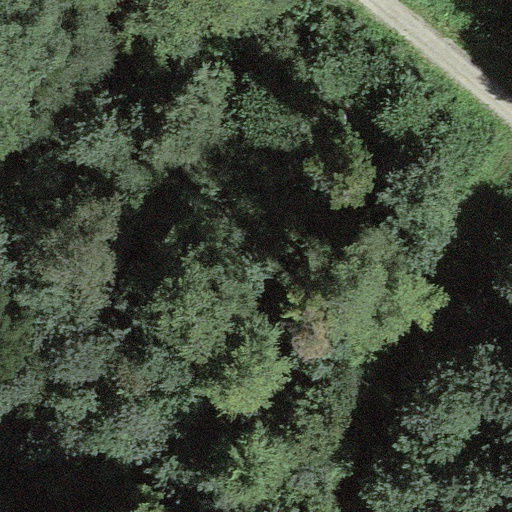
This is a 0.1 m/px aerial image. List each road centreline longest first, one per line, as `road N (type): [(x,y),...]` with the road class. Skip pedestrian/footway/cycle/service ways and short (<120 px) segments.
road 1 (track): [(29,511),(445,61)]
road 2 (track): [(511,114),(372,0)]
